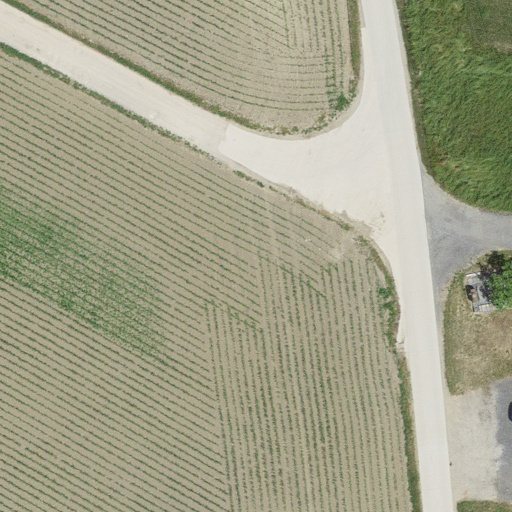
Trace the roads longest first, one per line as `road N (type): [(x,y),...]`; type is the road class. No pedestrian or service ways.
road 1 (track): [(0,22),(226,143),(411,218),(511,236)]
road 2 (unclassified): [(371,0),(411,218),(440,511)]
